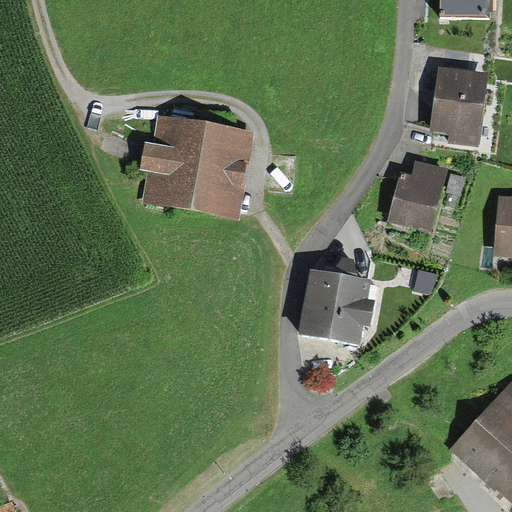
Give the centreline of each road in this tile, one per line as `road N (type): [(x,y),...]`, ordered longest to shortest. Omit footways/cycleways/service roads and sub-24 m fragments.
road 1 (residential): [(304,426),(286,368),(290,282),(389,146),(398,121),(403,0)]
road 2 (track): [(35,0),(61,82),(84,105),(215,101),(234,114)]
road 3 (tertiary): [(511,300),(490,301),(452,320),(304,426)]
road 4 (tertiary): [(304,426),(195,511)]
